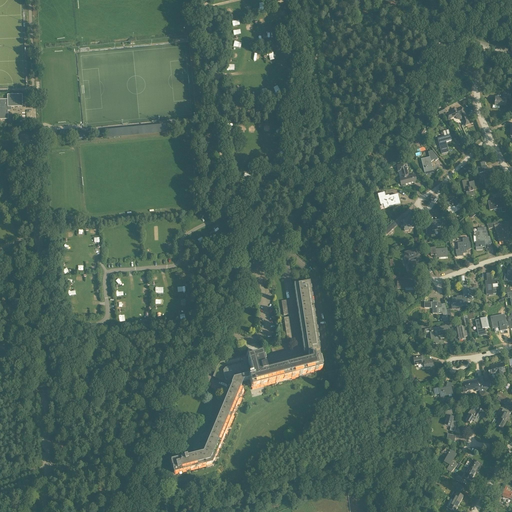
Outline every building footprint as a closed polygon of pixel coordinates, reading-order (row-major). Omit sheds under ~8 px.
[(258,60),(260,54),(254,51),(252,58),(258,60)] [(495,105),(506,106),(506,99),(509,99),(509,94),(503,94),(503,99),(500,99),(501,98),(496,97),(495,105)] [(0,99),(0,119),(8,119),(8,111),(10,111),(11,109),(11,107),(22,107),(22,95),(7,95),(7,99),(0,99)] [(446,115),(448,120),(455,117),(456,117),(456,118),(457,119),(458,119),(458,120),(459,120),(460,120),(461,120),(462,120),(465,126),(470,124),(463,108),(446,115)] [(105,130),(106,138),(166,132),(165,125),(105,130)] [(438,139),(442,154),(449,152),(446,143),(452,141),(450,136),(449,130),(442,132),(444,138),(438,139)] [(436,161),(438,159),(432,151),(428,152),(430,157),(421,159),(425,173),(433,170),(431,162),(434,159),(436,161)] [(481,168),(476,169),(477,174),(483,173),(486,185),(492,183),(489,169),(488,170),(487,166),(486,167),(484,162),(480,163),(481,168)] [(402,165),(398,166),(399,170),(400,170),(403,178),(402,178),(403,184),(414,182),(414,183),(417,182),(415,175),(409,177),(406,168),(408,168),(406,163),(402,164),(402,165)] [(474,191),(476,190),(474,182),(469,183),(468,180),(462,181),(465,193),(466,193),(466,196),(467,196),(467,197),(470,196),(470,197),(475,196),(474,191)] [(378,194),(381,206),(384,205),(384,207),(391,205),(395,204),(396,205),(400,204),(398,195),(389,197),(389,196),(386,196),(385,193),(378,194)] [(493,198),(493,199),(491,199),(491,201),(488,202),(490,210),(501,208),(502,212),(505,211),(505,207),(504,207),(503,201),(500,202),(500,198),(501,198),(500,194),(493,196),(493,198)] [(448,204),(450,208),(447,210),(452,216),(457,212),(459,214),(465,209),(460,203),(458,205),(454,199),(448,204)] [(407,215),(408,219),(402,220),(405,231),(409,230),(409,228),(415,227),(413,219),(412,220),(410,215),(407,215)] [(431,222),(432,225),(427,226),(427,235),(430,236),(435,235),(434,231),(438,230),(437,228),(441,227),(440,220),(431,222)] [(493,228),(492,227),(494,226),(499,242),(509,241),(509,234),(510,234),(510,232),(509,232),(508,225),(501,225),(501,224),(501,221),(487,225),(488,229),(493,228)] [(385,230),(388,234),(394,228),(391,225),(385,230)] [(477,236),(474,237),(474,243),(476,243),(476,251),(483,250),(483,247),(485,247),(485,242),(484,242),(484,240),(488,240),(487,234),(487,235),(487,229),(478,229),(478,232),(476,232),(477,236)] [(199,245),(204,242),(201,236),(196,238),(199,245)] [(463,243),(457,243),(458,250),(456,250),(456,254),(457,254),(457,257),(463,256),(463,254),(467,253),(466,250),(471,249),(470,243),(469,243),(469,238),(462,239),(463,243)] [(436,248),(430,248),(431,256),(435,256),(436,256),(436,259),(436,258),(447,257),(447,249),(436,250),(436,248)] [(406,257),(405,258),(407,265),(408,264),(410,271),(415,269),(413,263),(415,262),(416,263),(418,263),(418,262),(421,261),(419,254),(417,255),(416,250),(405,253),(406,257)] [(487,282),(485,282),(486,295),(496,294),(496,289),(493,289),(493,285),(498,284),(498,283),(498,280),(492,280),(491,274),(488,274),(488,275),(487,276),(487,282)] [(405,289),(405,288),(412,288),(412,289),(417,289),(417,281),(406,281),(397,281),(397,289),(405,289)] [(246,355),(221,362),(220,362),(220,363),(219,363),(218,364),(218,365),(217,365),(212,377),(226,383),(232,385),(204,453),(187,458),(186,456),(170,460),(174,473),(212,463),(235,408),(243,390),(240,388),(243,381),(249,379),(250,382),(251,385),(251,386),(251,388),(322,369),(318,356),(314,357),(314,355),(313,356),(312,352),(320,351),(309,282),(294,284),(304,353),(264,363),(262,353),(247,357),(246,355)] [(462,286),(463,296),(467,296),(467,298),(470,297),(470,296),(475,295),(475,296),(476,296),(475,288),(466,289),(466,286),(462,286)] [(509,288),(503,289),(504,294),(507,294),(508,298),(510,298),(511,307),(511,306),(511,292),(511,293),(509,288)] [(467,296),(463,296),(456,296),(457,298),(452,298),(452,303),(451,304),(451,308),(457,308),(457,307),(459,307),(459,308),(462,308),(462,306),(464,306),(464,303),(467,303),(468,303),(467,298),(467,296)] [(424,303),(424,308),(432,308),(432,314),(443,314),(443,316),(442,317),(443,322),(444,322),(448,321),(446,311),(445,304),(441,305),(442,307),(441,307),(441,308),(438,308),(438,301),(433,301),(433,303),(424,303)] [(464,316),(466,326),(469,326),(468,320),(474,319),(473,313),(464,316)] [(504,316),(494,318),(495,324),(499,324),(501,332),(507,330),(504,316)] [(284,318),(288,343),(293,343),(289,317),(284,318)] [(480,320),(475,321),(479,337),(486,335),(486,331),(486,330),(485,330),(485,329),(489,328),(487,318),(480,319),(480,320)] [(430,333),(431,340),(429,340),(430,346),(432,345),(433,350),(444,348),(443,340),(439,341),(438,334),(450,332),(448,322),(444,322),(445,326),(425,330),(425,334),(430,333)] [(456,328),(458,341),(465,339),(465,337),(467,336),(466,333),(464,333),(463,327),(456,328)] [(271,348),(272,353),(289,349),(287,343),(271,348)] [(413,358),(415,366),(424,364),(424,367),(425,367),(426,369),(434,368),(433,360),(430,360),(424,360),(424,356),(413,358)] [(503,364),(487,367),(489,375),(495,373),(497,379),(503,378),(502,372),(505,371),(503,364)] [(466,386),(462,387),(463,393),(467,392),(467,391),(476,389),(476,391),(480,391),(481,397),(478,398),(478,401),(486,400),(485,390),(484,383),(478,384),(477,380),(465,383),(466,386)] [(451,387),(452,384),(447,383),(446,388),(439,389),(439,388),(434,389),(435,395),(440,394),(442,401),(445,400),(444,396),(452,394),(451,387)] [(511,400),(506,398),(507,397),(499,392),(496,396),(511,404),(511,401),(511,400)] [(466,421),(470,424),(473,419),(476,421),(483,410),(479,408),(476,412),(473,409),(470,415),(467,413),(465,418),(467,420),(466,421)] [(500,414),(498,418),(506,422),(510,415),(507,414),(508,411),(503,409),(500,414)] [(443,412),(444,416),(447,417),(445,425),(451,427),(450,431),(454,432),(456,426),(455,422),(456,421),(455,418),(454,417),(452,410),(443,412)] [(506,422),(498,418),(493,427),(500,431),(501,429),(502,429),(506,422)] [(446,442),(454,443),(456,436),(448,435),(446,442)] [(450,465),(447,470),(452,472),(458,465),(452,461),(456,455),(451,451),(450,452),(446,448),(442,452),(448,456),(444,462),(450,465)] [(472,460),(467,468),(476,473),(477,474),(483,464),(479,462),(478,463),(474,461),(472,460)] [(476,473),(467,468),(466,471),(467,471),(464,478),(471,481),(471,480),(472,481),(474,479),(473,478),(476,473)] [(450,498),(453,500),(460,504),(464,496),(459,494),(460,492),(463,487),(458,484),(455,489),(456,490),(455,491),(454,491),(450,498)] [(502,496),(510,499),(511,494),(511,493),(506,491),(508,487),(505,486),(502,496)] [(455,511),(460,504),(453,500),(448,509),(454,511),(455,511)]
